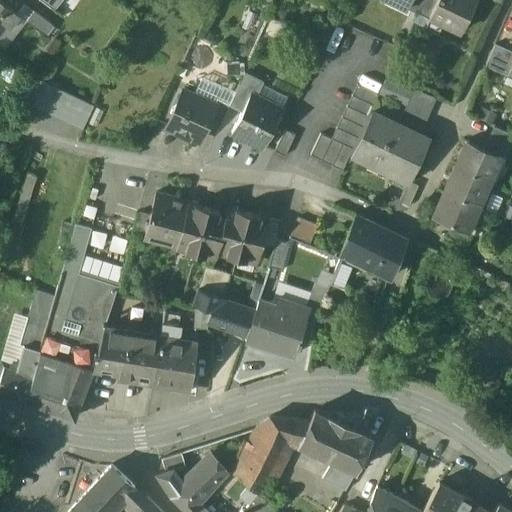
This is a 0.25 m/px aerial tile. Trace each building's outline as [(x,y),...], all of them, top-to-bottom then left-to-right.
[(0,0),(0,31),(5,25),(9,28),(19,15),(0,0)] [(40,0),(53,10),(61,0),(40,0)] [(423,0),(409,0),(408,2),(405,8),(417,14),(423,0)] [(436,0),(423,0),(417,14),(429,19),(430,17),(429,16),(436,0)] [(436,0),(429,16),(430,17),(460,32),(475,0),(436,0)] [(54,26),(33,10),(25,21),(46,37),(54,26)] [(494,44),(485,66),(494,71),(504,49),(494,44)] [(511,52),(504,49),(494,71),(506,76),(509,71),(508,70),(511,60),(511,52)] [(381,86),(404,101),(413,88),(390,72),(381,86)] [(263,82),(243,73),(229,104),(229,105),(241,111),(250,93),(256,96),(263,82)] [(93,107),(39,81),(29,102),(83,128),(93,107)] [(319,132),(309,154),(341,170),(378,94),(356,84),(330,137),(319,132)] [(436,98),(414,88),(409,99),(431,109),(436,98)] [(214,105),(183,90),(181,94),(177,95),(173,104),(174,109),(167,125),(168,128),(175,132),(179,130),(199,140),(206,125),(215,105),(214,105)] [(256,96),(250,93),(241,111),(231,132),(263,147),(282,109),(256,96)] [(229,104),(217,98),(214,105),(215,105),(206,125),(217,130),(229,105),(229,104)] [(431,109),(409,99),(404,111),(426,121),(431,109)] [(428,139),(370,110),(350,153),(408,181),(428,139)] [(511,143),(511,134),(493,126),(488,137),(511,147),(511,143)] [(284,129),(273,153),(283,158),(295,134),(284,129)] [(511,147),(488,137),(484,148),(500,155),(500,157),(505,159),(511,147)] [(484,148),(465,140),(454,166),(489,181),(500,157),(500,155),(484,148)] [(489,181),(454,166),(444,190),(479,206),(489,181)] [(479,206),(444,190),(432,216),(450,224),(467,232),(468,230),(479,206)] [(188,201),(155,193),(149,214),(143,236),(176,245),(176,243),(188,201)] [(188,201),(176,243),(196,248),(207,206),(196,203),(197,202),(188,199),(188,201)] [(238,206),(228,204),(226,209),(227,209),(217,248),(237,253),(248,211),(237,208),(238,206)] [(218,209),(207,206),(196,248),(216,254),(217,248),(227,209),(226,209),(218,207),(218,209)] [(139,211),(133,234),(143,236),(149,214),(139,211)] [(259,214),(248,211),(237,253),(257,259),(262,242),(269,217),(269,215),(260,212),(259,214)] [(388,231),(357,216),(341,253),(373,268),(388,231)] [(280,220),(269,217),(262,242),(273,246),(280,220)] [(298,217),(290,236),(299,240),(307,221),(298,217)] [(307,221),(299,240),(309,244),(317,225),(307,221)] [(38,349),(34,366),(48,371),(55,346),(77,272),(89,228),(74,224),(49,313),(38,349)] [(467,232),(450,224),(446,234),(468,244),(473,232),(468,230),(467,232)] [(388,231),(373,268),(390,276),(404,239),(388,231)] [(289,243),(276,240),(269,266),(282,270),(289,243)] [(340,260),(330,284),(343,290),(352,266),(340,260)] [(230,272),(205,265),(197,287),(223,296),(230,272)] [(77,272),(55,346),(57,352),(76,358),(83,334),(87,320),(104,325),(117,285),(77,272)] [(223,296),(197,287),(192,303),(195,304),(211,309),(207,320),(245,334),(253,311),(222,300),(224,297),(223,296)] [(274,303),(258,298),(245,337),(294,353),(309,306),(277,296),(274,303)] [(211,309),(195,304),(194,328),(207,329),(207,320),(211,309)] [(49,313),(30,307),(26,320),(29,321),(23,345),(38,349),(49,313)] [(179,312),(164,310),(160,335),(175,337),(177,326),(179,312)] [(104,325),(87,320),(83,334),(100,339),(104,326),(104,325)] [(160,335),(104,326),(100,339),(96,352),(97,352),(93,363),(118,367),(116,377),(138,380),(139,374),(153,375),(160,335)] [(195,329),(177,326),(175,337),(197,341),(195,329)] [(76,358),(72,370),(89,376),(90,376),(93,363),(97,352),(96,352),(100,339),(83,334),(76,358)] [(175,337),(160,335),(153,375),(152,383),(190,389),(197,341),(175,337)] [(9,367),(3,366),(0,374),(0,391),(24,399),(34,366),(38,349),(23,345),(17,365),(16,369),(9,367)] [(76,358),(57,352),(55,346),(48,371),(34,366),(24,399),(73,417),(81,396),(84,397),(86,392),(83,391),(89,376),(72,370),(76,358)] [(327,415),(314,409),(309,420),(299,443),(333,459),(356,470),(357,469),(355,469),(371,436),(358,430),(359,429),(328,415),(327,415)] [(267,417),(255,426),(248,440),(243,438),(236,453),(230,464),(232,465),(229,469),(239,477),(261,494),(264,497),(290,449),(282,444),(285,437),(293,418),(272,415),(267,417)] [(293,418),(285,437),(299,443),(309,420),(293,418)] [(181,451),(161,458),(164,468),(171,464),(172,466),(183,461),(181,451)] [(229,469),(211,452),(200,463),(216,482),(229,469)] [(333,459),(313,492),(336,504),(356,470),(333,459)] [(112,463),(66,511),(111,511),(123,500),(135,486),(112,463)] [(164,468),(156,472),(170,495),(186,511),(188,511),(207,494),(216,482),(200,463),(188,474),(187,473),(180,481),(172,466),(171,464),(164,468)] [(229,469),(216,482),(226,491),(239,477),(229,469)] [(421,511),(420,511),(490,511),(439,481),(421,511)] [(161,511),(135,486),(123,500),(135,511),(161,511)] [(377,486),(374,494),(366,511),(383,511),(392,494),(377,486)] [(302,511),(282,496),(274,505),(269,511),(331,511),(336,504),(313,492),(302,511)] [(208,511),(199,504),(190,511),(269,511),(274,505),(264,497),(261,494),(246,511),(208,511)] [(392,494),(383,511),(420,511),(421,511),(392,494)]
